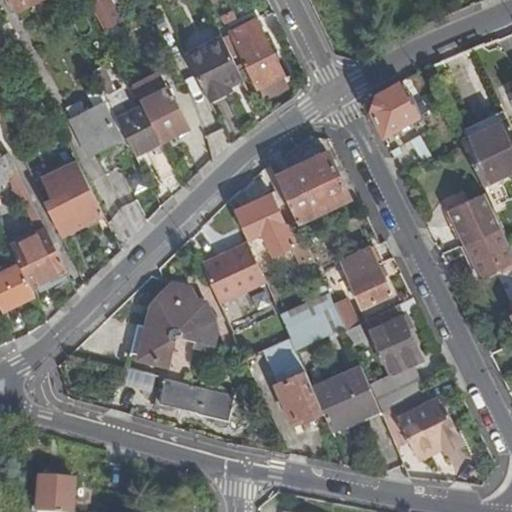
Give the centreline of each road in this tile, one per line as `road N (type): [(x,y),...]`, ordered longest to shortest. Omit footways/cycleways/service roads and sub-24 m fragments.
road 1 (tertiary): [(334,93),(239,157),(16,369)]
road 2 (tertiary): [(511,439),(334,93)]
road 3 (tertiary): [(238,472),(474,511)]
road 4 (tertiary): [(27,411),(238,472)]
road 5 (residential): [(511,11),(334,93)]
